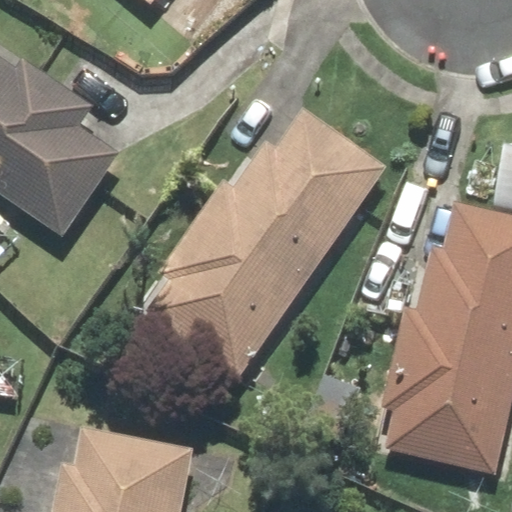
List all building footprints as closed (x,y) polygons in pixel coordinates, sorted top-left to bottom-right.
[(167,0),(142,0),(157,12),(167,0)] [(459,50),(392,4),(372,32),(440,78),(459,50)] [(75,134),(87,116),(0,61),(0,199),(65,241),(117,160),(75,134)] [(298,117),(240,201),(217,186),(161,268),(184,283),(153,328),(238,387),(384,176),(298,117)] [(511,408),(511,227),(456,216),(446,263),(433,260),(422,314),(403,310),(381,415),(394,418),(386,454),(497,478),(511,408)] [(341,442),(360,391),(322,377),(303,428),(341,442)] [(182,511),(193,455),(84,435),(78,473),(65,470),(57,511),(182,511)]
